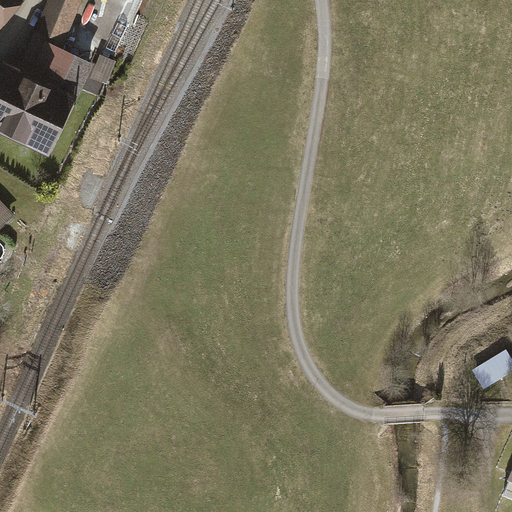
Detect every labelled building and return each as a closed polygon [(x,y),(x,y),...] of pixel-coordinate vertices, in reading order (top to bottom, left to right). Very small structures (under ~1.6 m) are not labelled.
[(0,0),(0,25),(20,0),(0,0)] [(48,0),(37,29),(66,41),(82,0),(48,0)] [(66,41),(37,29),(22,63),(61,81),(76,50),(64,44),(66,41)] [(3,53),(0,58),(0,126),(51,150),(94,59),(76,50),(61,81),(22,63),(3,53)] [(100,53),(91,76),(108,82),(117,59),(100,53)] [(0,197),(0,223),(2,226),(15,213),(0,197)] [(511,358),(507,349),(472,368),(482,385),(511,368),(511,358)]
